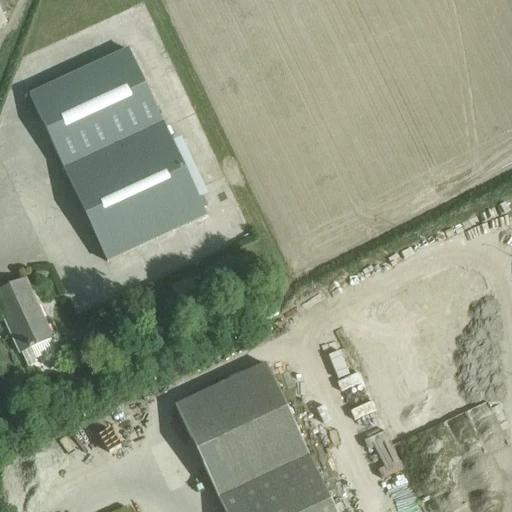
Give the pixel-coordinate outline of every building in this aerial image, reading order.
[(30,97),(106,264),(205,219),(129,52),(30,97)] [(208,271),(217,289),(242,276),(233,259),(208,271)] [(179,306),(199,297),(191,279),(171,288),(179,306)] [(0,313),(19,355),(51,340),(25,282),(0,293),(0,313)] [(333,511),(266,366),(175,409),(223,511),(333,511)]
